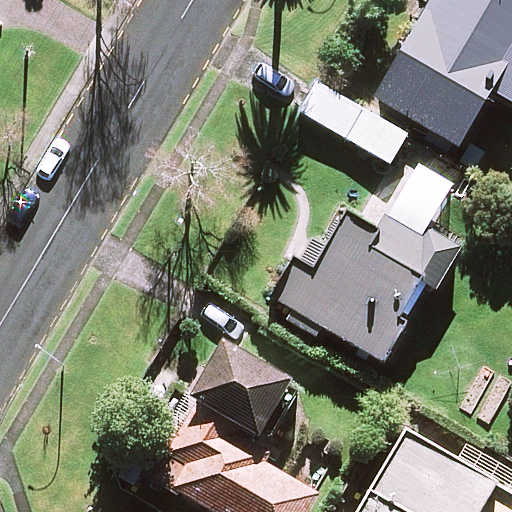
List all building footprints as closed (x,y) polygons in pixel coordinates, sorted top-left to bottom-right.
[(511,18),(480,0),(428,0),(365,107),(420,138),(415,146),(444,164),(484,99),(511,115),(511,18)] [(314,86),(294,121),(385,172),(404,137),(314,86)] [(374,235),(344,217),(311,272),(297,264),(275,302),(380,365),(425,288),(432,292),(452,258),(384,217),(374,235)] [(223,347),(180,417),(146,474),(209,511),(306,511),(315,498),(255,462),(298,392),(223,347)] [(511,511),(511,498),(402,436),(358,511),(511,511)]
